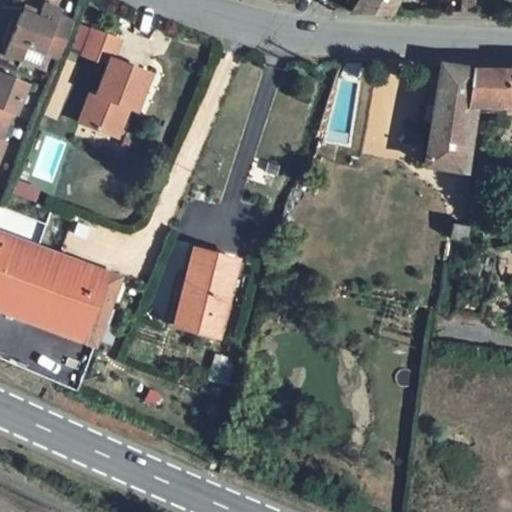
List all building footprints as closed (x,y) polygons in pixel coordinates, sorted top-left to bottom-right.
[(359,0),(352,11),(391,12),(396,0),(359,0)] [(462,0),(460,14),(472,14),(473,15),(475,0),(462,0)] [(60,16),(62,11),(44,3),(38,17),(22,11),(6,52),(23,59),(29,45),(59,57),(73,22),(60,16)] [(113,57),(120,39),(95,29),(84,55),(110,65),(99,94),(93,92),(81,123),(117,137),(129,107),(136,110),(150,72),(113,57)] [(474,69),(441,64),(434,105),(432,122),(425,165),(459,170),(461,158),(465,132),(466,124),(467,114),(469,105),(474,69)] [(511,69),(474,69),(469,105),(467,114),(475,115),(475,112),(476,104),(511,105),(511,69)] [(16,114),(28,83),(1,71),(0,74),(0,152),(4,141),(1,140),(12,113),(16,114)] [(432,122),(434,105),(428,104),(426,107),(424,117),(426,120),(432,122)] [(475,115),(467,114),(466,124),(473,124),(475,115)] [(473,124),(466,124),(465,132),(472,133),(473,124)] [(472,159),(461,158),(459,170),(462,170),(470,172),(472,159)] [(468,226),(453,223),(450,238),(466,241),(468,226)] [(38,246),(0,231),(0,310),(13,315),(38,246)] [(62,255),(38,246),(13,315),(37,323),(62,255)] [(175,325),(217,336),(237,259),(195,248),(182,298),(175,325)] [(120,277),(62,255),(37,323),(95,345),(120,277)] [(163,322),(175,325),(182,298),(170,295),(163,322)]
